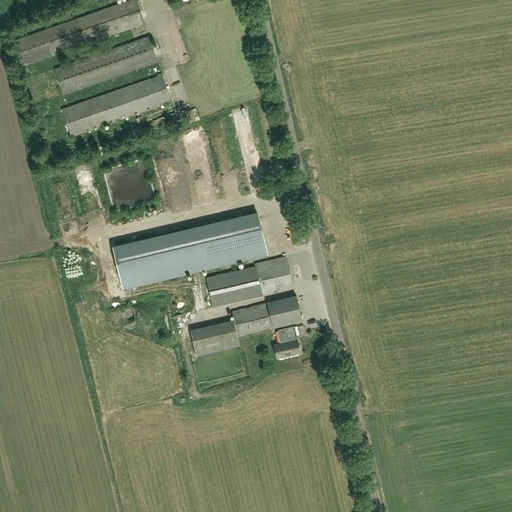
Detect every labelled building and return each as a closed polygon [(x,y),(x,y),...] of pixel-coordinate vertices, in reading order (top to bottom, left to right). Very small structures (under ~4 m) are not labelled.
[(135,0),(133,0),(41,31),(12,41),(21,66),(93,42),(97,55),(26,79),(34,104),(157,62),(148,37),(101,53),(97,40),(144,24),(135,0)] [(188,49),(176,53),(180,65),(191,62),(188,49)] [(156,77),(61,110),(39,118),(48,145),(170,102),(160,74),(156,75),(156,77)] [(174,97),(182,94),(178,84),(170,87),(174,97)] [(156,120),(158,125),(177,119),(174,113),(156,120)] [(221,154),(227,151),(224,144),(218,148),(221,154)] [(123,287),(267,254),(258,214),(114,249),(123,287)] [(255,267),(210,278),(205,279),(212,307),(277,292),(276,288),(292,284),(286,257),(255,264),(255,267)] [(266,302),(266,303),(231,312),(233,320),(189,330),(196,356),(239,346),(237,337),(272,329),(272,328),(302,321),(296,295),(266,302)] [(186,310),(188,304),(180,302),(179,309),(186,310)] [(274,345),(277,359),(300,354),(294,327),(278,330),(281,343),(274,345)]
